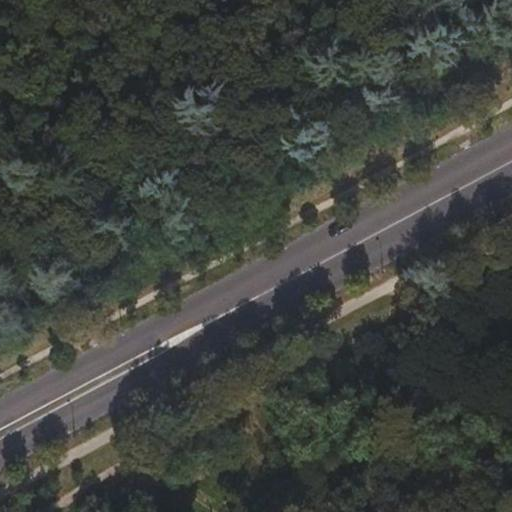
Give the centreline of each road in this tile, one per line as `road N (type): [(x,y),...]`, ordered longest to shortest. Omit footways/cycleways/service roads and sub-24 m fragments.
road 1 (primary): [(511,142),(0,412)]
road 2 (primary): [(0,451),(511,183)]
